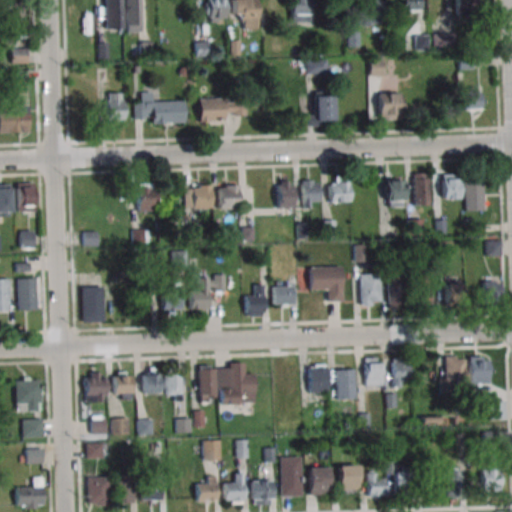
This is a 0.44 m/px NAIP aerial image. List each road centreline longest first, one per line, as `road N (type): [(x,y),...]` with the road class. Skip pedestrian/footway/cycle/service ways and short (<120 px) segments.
road 1 (residential): [(0,348),(511,328)]
road 2 (residential): [(66,511),(47,0)]
road 3 (residential): [(0,160),(511,142)]
